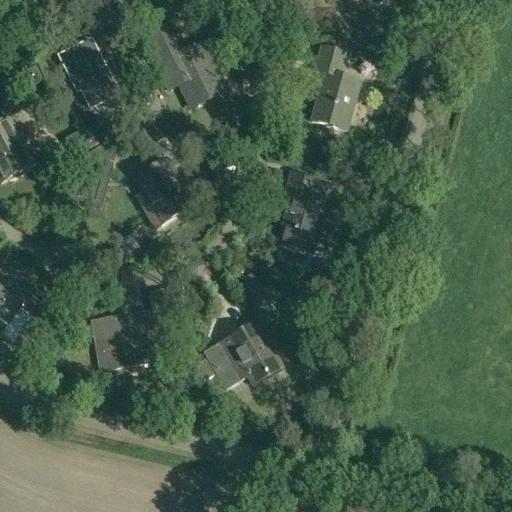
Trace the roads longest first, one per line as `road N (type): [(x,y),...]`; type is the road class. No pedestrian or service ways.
road 1 (residential): [(0,231),(78,277),(123,284),(164,281),(220,243),(252,187),(273,75),(258,39),(227,0)]
road 2 (unclassified): [(324,478),(450,0)]
road 3 (unclassified): [(324,478),(76,420),(0,386)]
road 4 (unclassified): [(470,511),(324,478)]
